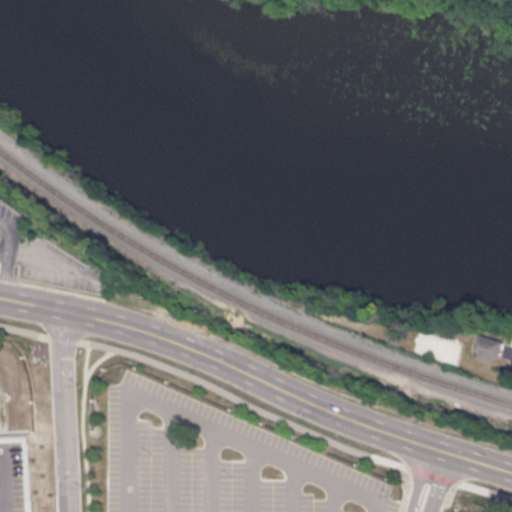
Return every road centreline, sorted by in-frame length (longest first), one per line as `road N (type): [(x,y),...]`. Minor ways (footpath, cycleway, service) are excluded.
road 1 (tertiary): [(444,450),(133,326)]
road 2 (residential): [(62,310),(67,498)]
road 3 (tertiary): [(133,326),(0,295)]
